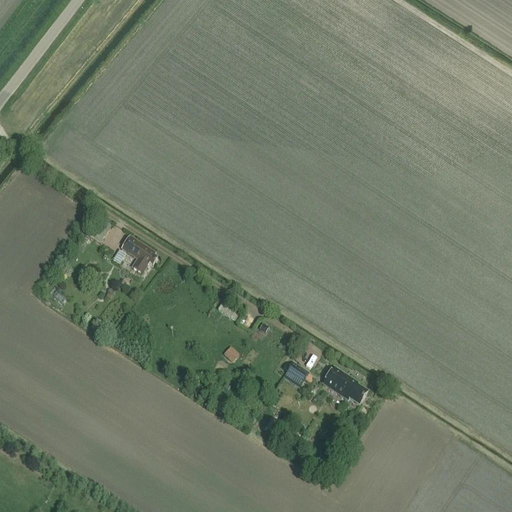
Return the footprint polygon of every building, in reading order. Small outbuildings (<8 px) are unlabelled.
[(111,227),(101,221),(90,239),(101,245),(111,227)] [(156,256),(136,242),(130,238),(121,252),(136,262),(131,270),(137,274),(143,267),(147,270),(149,267),(152,269),(158,261),(154,259),(156,256)] [(263,326),(260,332),(266,335),(269,330),(263,326)] [(240,357),(231,349),(224,357),(233,365),(240,357)] [(295,366),(284,380),(300,391),(310,377),(295,366)] [(360,408),(368,394),(358,388),(359,386),(334,369),(323,386),(348,403),(350,401),(360,408)]
